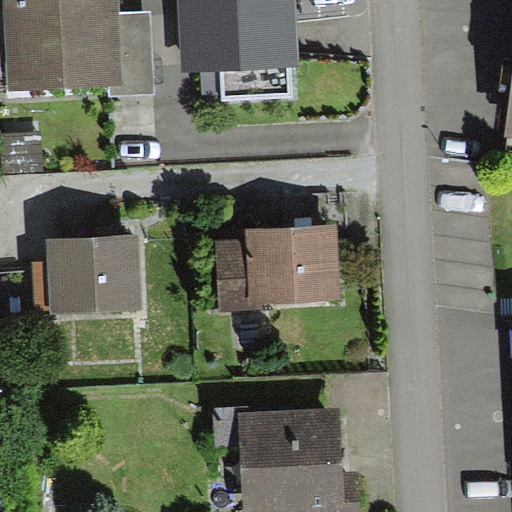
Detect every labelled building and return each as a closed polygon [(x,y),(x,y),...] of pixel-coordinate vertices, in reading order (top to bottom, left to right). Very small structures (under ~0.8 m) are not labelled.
[(120,0),(4,0),(9,91),(111,86),(124,85),(121,13),(120,0)] [(295,0),(180,0),(184,71),(201,70),(202,93),(225,92),(225,98),(291,95),(290,66),(298,65),(295,0)] [(124,85),(111,86),(112,97),(153,95),(149,11),(121,13),(124,85)] [(41,132),(2,134),(4,174),(43,173),(41,132)] [(250,242),(218,244),(222,310),(270,308),(269,302),(338,298),(335,227),(250,231),(250,242)] [(138,237),(48,241),(49,261),(33,261),(35,312),(142,307),(138,237)] [(343,411),(240,417),(245,511),(366,511),(364,473),(346,474),(343,411)]
